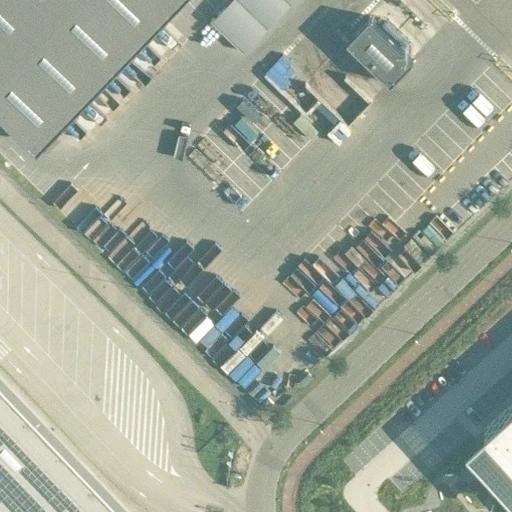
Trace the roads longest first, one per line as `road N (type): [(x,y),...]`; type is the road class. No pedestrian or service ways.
road 1 (unclassified): [(511,223),(301,423),(262,480),(261,511)]
road 2 (unknown): [(51,0),(34,19),(41,59),(127,144)]
